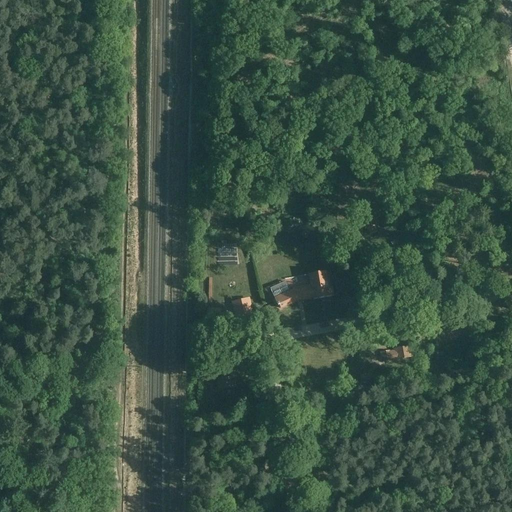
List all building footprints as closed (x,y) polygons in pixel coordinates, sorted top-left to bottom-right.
[(376,215),(362,221),(365,229),(368,228),(374,225),(379,223),(376,215)] [(377,232),(374,225),(368,228),(370,235),(377,232)] [(303,240),(308,239),(309,234),(304,231),(300,235),(303,240)] [(217,244),(218,266),(237,265),(237,243),(217,244)] [(332,287),(329,287),(326,272),(307,275),(309,284),(307,285),(293,288),(293,290),(274,299),(279,309),(296,301),(313,298),(313,300),(333,296),(332,287)] [(239,329),(255,325),(249,299),(232,303),(239,329)] [(221,309),(211,309),(207,308),(206,327),(211,328),(219,328),(221,309)] [(382,357),(383,363),(413,357),(411,346),(393,349),(394,351),(390,351),(379,353),(380,357),(382,357)] [(219,391),(236,388),(231,362),(219,364),(221,379),(217,379),(219,391)] [(360,375),(362,383),(370,381),(368,374),(360,375)]
